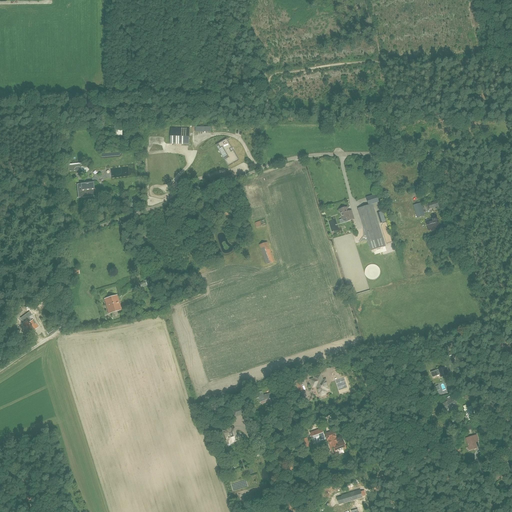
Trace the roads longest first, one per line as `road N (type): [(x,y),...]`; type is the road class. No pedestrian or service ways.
road 1 (track): [(511,149),(302,155),(71,236),(63,248),(66,323),(0,371)]
road 2 (track): [(413,511),(379,409),(264,444)]
